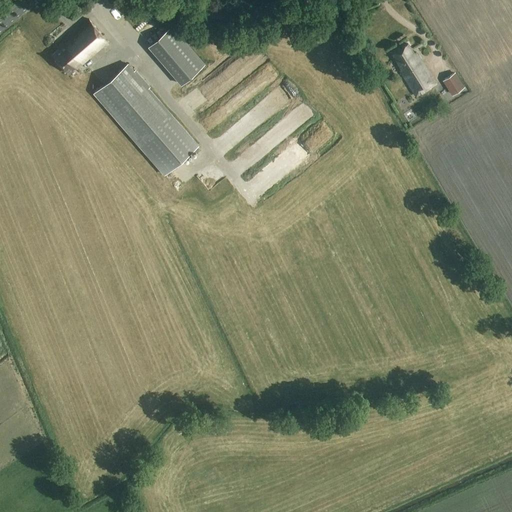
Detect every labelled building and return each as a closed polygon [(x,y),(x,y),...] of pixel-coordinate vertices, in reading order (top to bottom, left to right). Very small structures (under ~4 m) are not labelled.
[(108,41),(89,19),(58,47),(59,49),(52,55),(69,74),(76,67),(77,68),(108,41)] [(172,26),(149,46),(156,54),(179,34),(172,26)] [(409,44),(393,54),(401,67),(399,68),(416,96),(436,83),(417,53),(415,54),(409,44)] [(127,64),(94,93),(165,174),(198,145),(148,88),(149,87),(135,70),(134,71),(127,64)] [(442,80),(452,95),(464,86),(454,72),(442,80)] [(213,101),(228,89),(218,76),(203,88),(213,101)] [(200,89),(185,103),(196,116),(212,101),(200,89)] [(411,110),(403,114),(409,123),(417,119),(411,110)]
